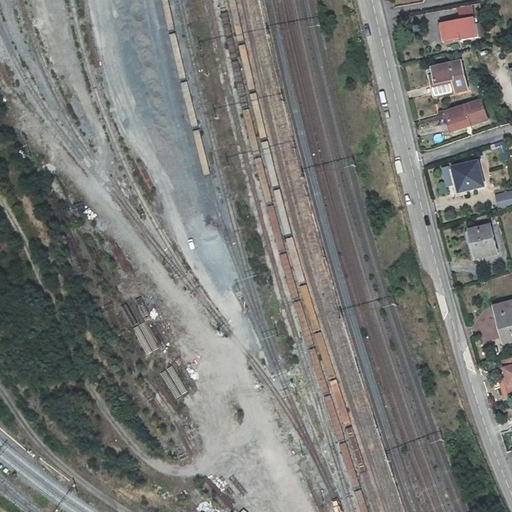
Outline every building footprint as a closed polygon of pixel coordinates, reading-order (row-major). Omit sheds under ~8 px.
[(473,15),(439,18),(440,37),(458,35),(458,38),(475,36),(473,15)] [(433,94),(470,87),(464,59),(436,64),(438,74),(430,75),(433,94)] [(489,118),(483,99),(449,111),(455,130),(489,118)] [(478,165),(444,171),(447,188),(458,185),(460,191),(482,187),(478,165)] [(511,193),(495,198),(499,212),(511,208),(511,193)] [(496,256),(491,228),(464,234),(470,262),(496,256)] [(511,305),(497,310),(500,320),(497,320),(503,341),(506,341),(507,346),(511,344),(511,305)] [(511,359),(502,363),(508,381),(505,382),(510,398),(511,397),(511,359)]
